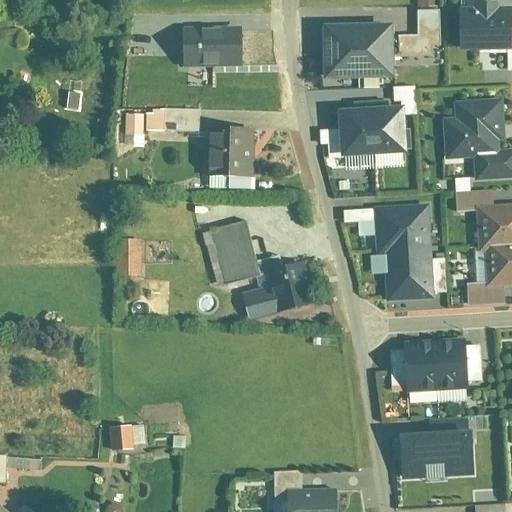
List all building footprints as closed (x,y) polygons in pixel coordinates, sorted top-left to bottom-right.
[(460,10),(460,48),(511,47),(511,37),(511,10),(496,10),(496,4),(474,4),(474,10),(460,10)] [(326,26),(326,75),(389,74),(389,25),(326,26)] [(185,67),(240,65),(240,34),(185,35),(185,67)] [(472,155),(497,154),(496,106),(454,108),(454,122),(443,122),(445,162),(472,162),(472,155)] [(338,164),(401,158),(396,108),(333,114),(338,164)] [(207,180),(251,180),(252,136),(207,135),(207,180)] [(511,153),(472,155),(472,162),(473,181),(511,180),(511,153)] [(457,214),(495,213),(493,192),(456,193),(457,214)] [(431,296),(426,209),(383,211),(388,298),(431,296)] [(511,249),(511,212),(495,213),(476,214),(477,251),(486,251),(511,249)] [(204,236),(216,288),(260,277),(246,225),(204,236)] [(113,244),(113,277),(139,278),(140,245),(113,244)] [(511,249),(486,251),(488,289),(503,288),(511,287),(511,249)] [(277,321),(314,312),(302,266),(264,277),(277,321)] [(504,306),(503,288),(466,290),(467,309),(504,306)] [(464,342),(435,344),(437,388),(466,386),(464,342)] [(435,344),(405,345),(408,389),(437,388),(435,344)] [(470,433),(399,436),(401,476),(472,473),(470,433)] [(276,498),(303,497),(301,473),(274,474),(276,498)] [(289,511),(337,511),(336,496),(303,497),(288,498),(289,511)]
